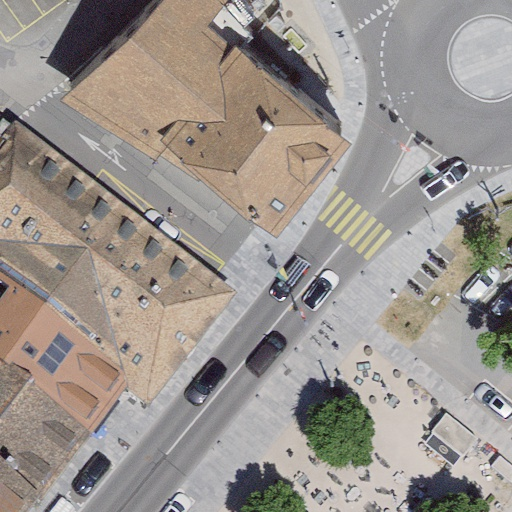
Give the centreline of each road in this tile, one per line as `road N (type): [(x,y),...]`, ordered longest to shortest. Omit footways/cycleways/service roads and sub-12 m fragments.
road 1 (residential): [(300,296),(9,88)]
road 2 (primary): [(121,511),(300,296)]
road 3 (primary): [(357,225),(494,140)]
road 4 (primary): [(413,77),(357,225)]
road 5 (unknown): [(357,225),(442,325)]
road 6 (residential): [(9,88),(104,0)]
